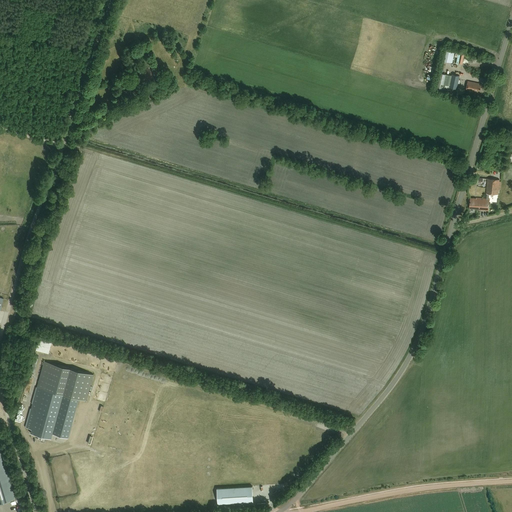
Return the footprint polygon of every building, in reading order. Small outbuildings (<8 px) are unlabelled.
[(444,49),(442,61),(452,63),(455,51),(444,49)] [(141,59),(146,68),(154,64),(149,55),(141,59)] [(139,85),(153,78),(149,69),(146,70),(146,69),(134,75),(139,85)] [(444,85),(446,75),(440,74),(437,84),(444,85)] [(445,86),(449,87),(452,76),(446,75),(444,85),(445,86)] [(452,75),(452,76),(449,87),(449,88),(457,90),(460,76),(452,75)] [(480,91),(481,84),(468,82),(466,90),(478,93),(479,91),(480,91)] [(437,84),(435,83),(434,89),(444,91),(445,86),(444,85),(437,84)] [(500,180),(487,179),(486,194),(498,195),(500,180)] [(488,211),(489,199),(476,198),(476,200),(474,200),(474,198),(470,198),(469,208),(474,209),(475,210),(488,211)] [(36,349),(49,353),(52,342),(39,339),(36,349)] [(38,356),(34,355),(33,358),(34,358),(30,371),(34,372),(38,356)] [(42,389),(37,387),(26,427),(31,429),(30,433),(50,438),(51,434),(67,438),(78,399),(86,401),(93,374),(44,361),(38,383),(43,384),(42,389)] [(0,501),(15,498),(0,446),(0,501)] [(199,487),(199,482),(191,482),(191,494),(199,494),(199,490),(195,490),(195,487),(199,487)] [(252,486),(217,488),(218,504),(253,502),(252,486)] [(88,492),(89,500),(102,499),(102,493),(94,494),(93,491),(88,492)]
